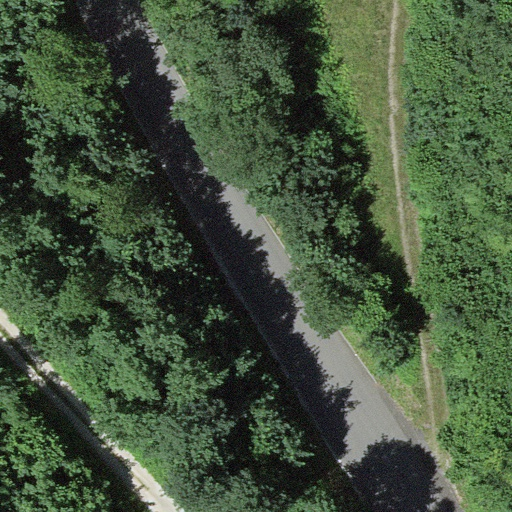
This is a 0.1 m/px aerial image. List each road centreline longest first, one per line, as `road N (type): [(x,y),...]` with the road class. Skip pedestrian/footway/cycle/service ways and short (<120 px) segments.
road 1 (tertiary): [(123,0),(298,329),(415,511)]
road 2 (track): [(424,511),(440,459),(401,183),(406,0)]
